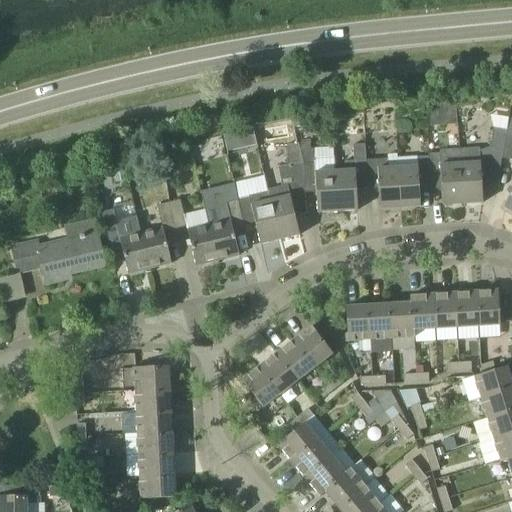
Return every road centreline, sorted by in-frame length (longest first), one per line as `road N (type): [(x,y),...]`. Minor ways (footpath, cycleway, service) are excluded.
road 1 (tertiary): [(0,112),(235,54),(511,22)]
road 2 (residential): [(207,346),(354,262),(430,250),(511,254)]
road 3 (residential): [(0,357),(123,335),(207,346)]
road 4 (residential): [(278,511),(217,432),(207,346)]
